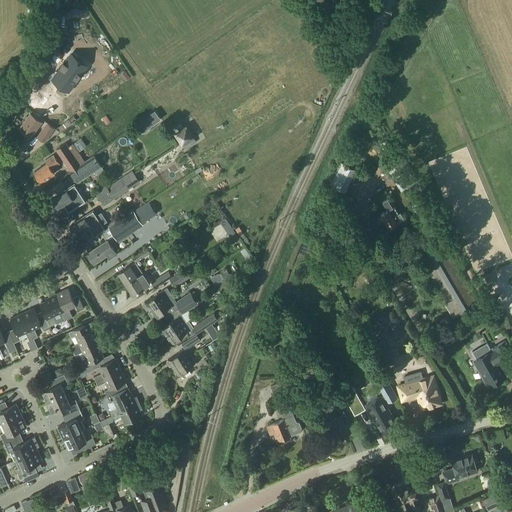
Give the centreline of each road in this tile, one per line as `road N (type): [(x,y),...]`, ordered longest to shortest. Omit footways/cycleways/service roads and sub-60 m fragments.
road 1 (residential): [(63,473),(173,423),(75,266)]
road 2 (residential): [(229,511),(355,459),(477,425)]
road 3 (residential): [(75,266),(0,145)]
